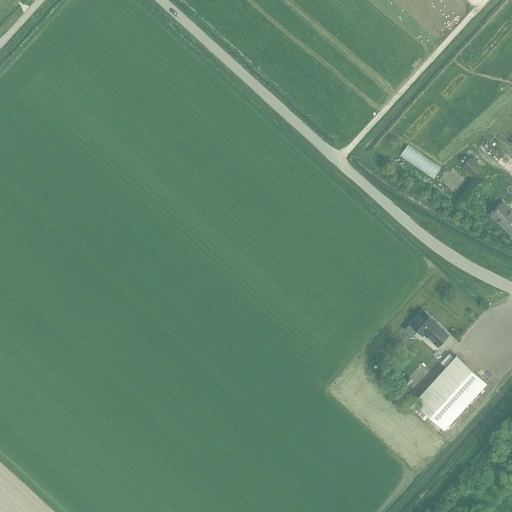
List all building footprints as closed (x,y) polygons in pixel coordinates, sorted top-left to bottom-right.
[(511,142),(500,136),(496,141),(511,156),(511,142)] [(479,172),(466,161),(457,170),(470,182),(479,172)] [(511,234),(511,233),(511,210),(503,202),(490,215),(511,234)] [(409,324),(404,329),(412,336),(417,331),(423,336),(424,334),(438,346),(448,334),(435,322),(436,321),(422,309),(408,323),(409,324)] [(457,355),(416,400),(410,407),(424,420),(430,413),(446,428),(487,383),(457,355)]
